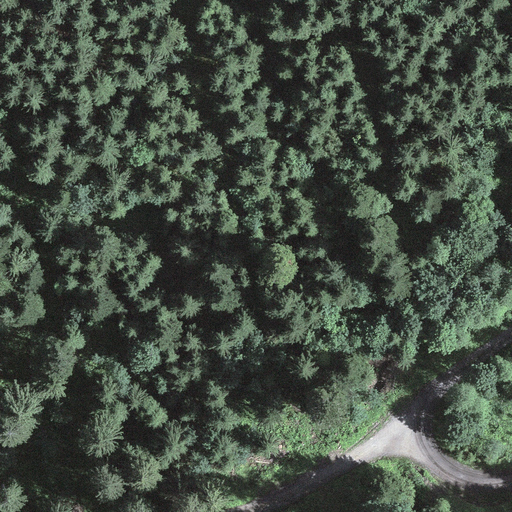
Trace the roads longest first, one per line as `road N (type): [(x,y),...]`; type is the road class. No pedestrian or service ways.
road 1 (track): [(511,336),(402,422),(249,511)]
road 2 (track): [(402,422),(456,474),(511,474)]
